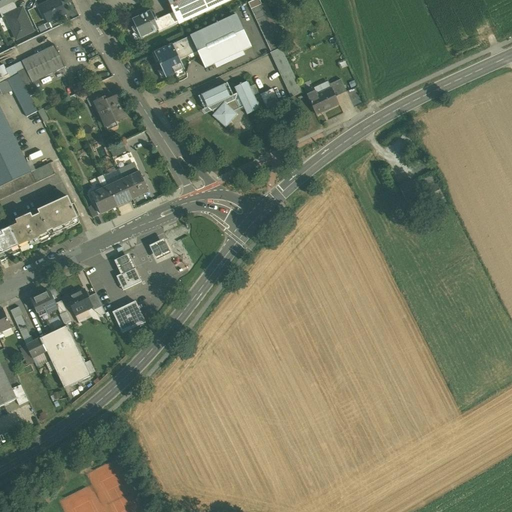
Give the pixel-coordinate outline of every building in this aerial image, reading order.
[(58,0),(54,0),(43,5),(46,12),(44,13),(48,23),(49,22),(65,15),(66,14),(58,0)] [(166,0),(173,13),(178,23),(227,0),(166,0)] [(0,13),(2,18),(5,16),(17,10),(14,2),(0,8),(0,13)] [(281,48),(261,5),(251,9),(271,53),(281,48)] [(17,10),(5,16),(16,40),(33,32),(22,8),(17,10)] [(150,12),(132,20),(140,38),(158,30),(159,30),(155,22),(157,21),(157,20),(153,12),(151,13),(150,12)] [(173,13),(157,20),(157,21),(155,22),(159,30),(158,30),(159,32),(178,23),(173,13)] [(65,15),(49,22),(52,29),(68,22),(65,15)] [(236,15),(190,36),(197,52),(205,68),(251,47),(236,15)] [(190,36),(172,45),(179,60),(197,52),(190,36)] [(55,45),(22,61),(32,83),(65,67),(55,45)] [(172,45),(154,53),(166,78),(184,70),(179,60),(172,45)] [(302,93),(281,48),(271,53),(270,53),(291,98),(302,93)] [(38,111),(18,74),(7,79),(26,117),(38,111)] [(346,92),(341,80),(329,85),(331,89),(332,89),(335,97),(346,92)] [(247,82),(241,85),(241,84),(239,84),(240,85),(234,88),(237,94),(243,107),(247,115),(260,109),(247,82)] [(237,94),(233,96),(227,83),(199,96),(202,103),(205,109),(202,111),(204,115),(220,109),(224,103),(234,112),(243,107),(237,94)] [(95,85),(82,91),(87,100),(99,94),(95,85)] [(272,89),(260,95),(266,109),(279,103),(272,89)] [(331,89),(317,96),(315,92),(307,96),(316,115),(338,104),(335,97),(332,89),(331,89)] [(99,94),(87,100),(90,107),(95,104),(95,103),(104,99),(101,93),(99,94)] [(116,97),(105,102),(104,99),(95,103),(95,104),(105,127),(125,118),(116,97)] [(220,109),(213,116),(226,128),(237,115),(234,112),(224,103),(220,109)] [(0,132),(9,128),(0,108),(0,132)] [(43,109),(38,112),(43,122),(49,119),(43,109)] [(0,187),(30,173),(9,128),(0,132),(0,187)] [(122,144),(109,150),(113,157),(125,151),(122,144)] [(49,164),(30,173),(36,184),(55,175),(49,164)] [(140,172),(138,173),(137,171),(122,178),(132,200),(149,192),(140,172)] [(30,173),(0,187),(0,200),(36,184),(30,173)] [(433,174),(422,179),(426,188),(425,188),(428,195),(439,190),(435,183),(437,182),(433,174)] [(122,178),(114,182),(115,184),(108,187),(117,207),(132,200),(122,178)] [(410,182),(399,188),(409,207),(419,202),(410,182)] [(107,185),(92,192),(93,194),(92,195),(100,214),(117,207),(108,187),(107,185)] [(53,203),(38,211),(48,232),(52,230),(54,234),(74,224),(72,221),(77,218),(67,197),(53,203)] [(51,200),(36,207),(38,211),(53,203),(51,200)] [(99,216),(94,205),(88,208),(93,219),(99,216)] [(38,211),(15,221),(17,224),(10,227),(19,248),(28,244),(31,245),(39,241),(40,239),(49,235),(48,232),(38,211)] [(9,227),(0,230),(0,261),(1,262),(5,260),(4,258),(20,251),(19,248),(10,227),(9,227)] [(150,246),(157,261),(171,254),(164,239),(150,246)] [(118,268),(121,275),(134,268),(135,268),(132,261),(129,255),(115,261),(118,268)] [(121,275),(116,277),(123,291),(141,282),(134,268),(121,275)] [(85,290),(67,299),(75,316),(92,307),(93,307),(89,297),(85,290)] [(49,291),(31,300),(40,318),(58,309),(49,291)] [(96,294),(89,297),(93,307),(92,307),(94,310),(102,307),(96,294)] [(61,301),(55,304),(58,309),(60,315),(67,312),(61,301)] [(135,302),(113,313),(123,333),(145,323),(135,302)] [(19,307),(10,311),(14,319),(21,316),(23,315),(19,307)] [(2,308),(0,309),(0,333),(12,328),(2,308)] [(21,316),(14,319),(20,332),(26,329),(27,329),(21,316)] [(67,326),(40,339),(46,352),(64,389),(91,376),(67,326)] [(26,329),(20,332),(23,339),(30,337),(26,329)] [(40,339),(26,346),(32,357),(32,358),(46,352),(40,339)] [(32,357),(26,346),(21,349),(26,360),(32,357)] [(0,406),(15,400),(1,370),(2,369),(0,365),(0,406)]
